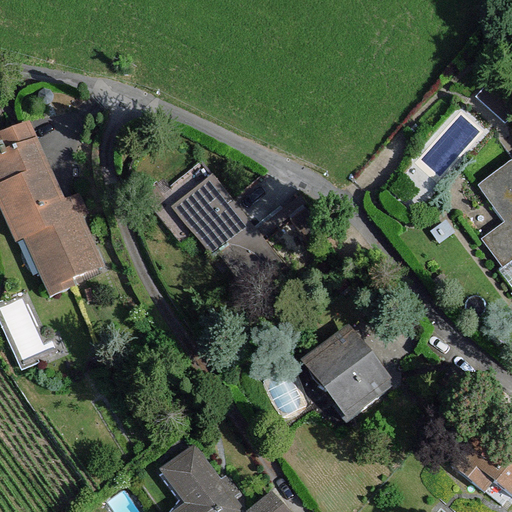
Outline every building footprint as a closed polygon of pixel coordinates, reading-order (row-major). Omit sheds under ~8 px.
[(6,143),(0,145),(0,187),(0,189),(0,188),(0,202),(20,247),(28,243),(53,298),(112,273),(77,196),(69,200),(34,121),(3,135),(6,143)] [(510,224),(487,240),(508,268),(503,272),(511,284),(511,165),(483,187),(510,224)] [(257,229),(215,176),(176,207),(218,260),(257,229)] [(0,302),(0,303),(12,366),(44,359),(32,296),(0,302)] [(354,325),(304,363),(351,424),(400,386),(354,325)] [(511,437),(482,472),(511,498),(511,437)] [(248,511),(199,445),(164,471),(190,506),(182,511),(248,511)] [(295,511),(277,491),(252,511),(295,511)]
